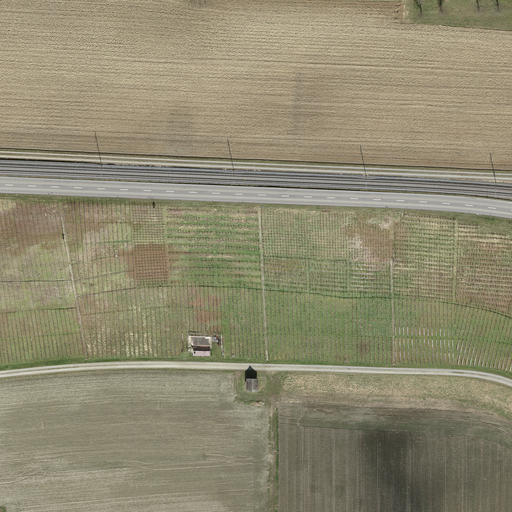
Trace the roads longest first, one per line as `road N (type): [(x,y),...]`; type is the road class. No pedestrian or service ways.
road 1 (tertiary): [(511,211),(0,183)]
road 2 (track): [(0,375),(195,365),(511,381)]
road 3 (track): [(0,154),(511,177)]
